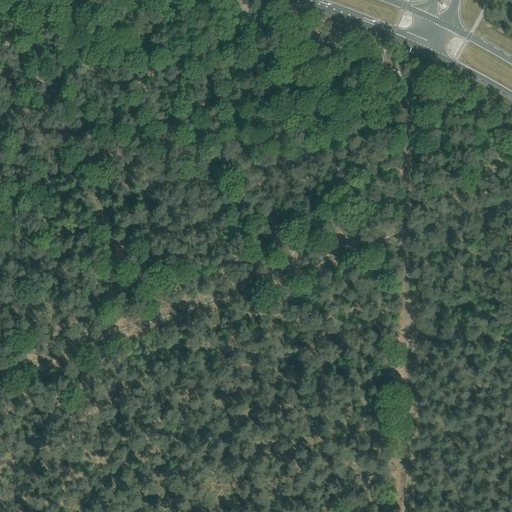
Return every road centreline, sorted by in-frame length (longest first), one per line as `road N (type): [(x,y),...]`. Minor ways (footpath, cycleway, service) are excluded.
road 1 (track): [(408,232),(65,350)]
road 2 (track): [(409,511),(408,232)]
road 3 (track): [(415,81),(408,232)]
road 4 (primary): [(303,0),(425,47)]
